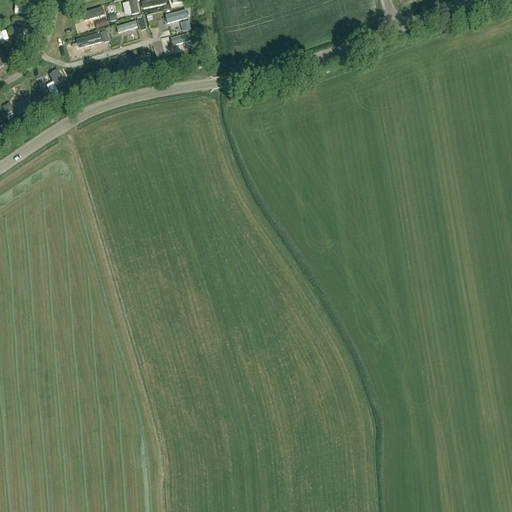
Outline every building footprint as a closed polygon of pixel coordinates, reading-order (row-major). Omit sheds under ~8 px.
[(131,0),(128,1),(132,19),(139,17),(134,0),(131,0)] [(153,0),(141,2),(142,9),(166,5),(165,0),(153,0)] [(36,14),(36,2),(32,2),(27,2),(27,7),(14,6),(14,13),(36,14)] [(82,17),(85,25),(105,19),(103,11),(82,17)] [(166,19),(168,27),(189,22),(187,14),(166,19)] [(95,25),(97,31),(109,28),(107,21),(95,25)] [(138,24),(140,34),(147,32),(144,22),(138,24)] [(28,47),(29,25),(14,25),(13,46),(28,47)] [(117,30),(119,36),(137,31),(136,25),(117,30)] [(181,27),(183,35),(191,34),(189,25),(181,27)] [(8,32),(0,32),(0,41),(9,40),(8,32)] [(101,36),(104,46),(110,45),(107,34),(101,36)] [(77,44),(79,53),(102,46),(100,38),(77,44)] [(166,54),(168,62),(193,55),(191,47),(166,54)] [(0,50),(0,67),(8,63),(2,50),(0,50)] [(136,61),(116,65),(118,73),(138,68),(136,61)] [(107,71),(82,75),(83,82),(108,78),(107,71)] [(57,74),(50,78),(61,99),(69,94),(57,74)] [(14,113),(17,120),(37,111),(34,104),(14,113)]
